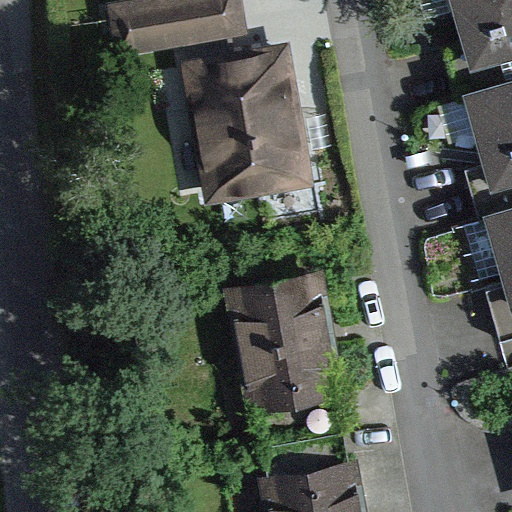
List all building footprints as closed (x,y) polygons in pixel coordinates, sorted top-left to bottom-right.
[(245,0),(165,0),(122,8),(131,55),(252,34),(245,0)] [(511,0),(468,0),(483,59),(511,52),(511,0)] [(298,48),(185,65),(207,206),(319,189),(298,48)] [(511,80),(479,89),(501,180),(511,177),(511,80)] [(511,207),(499,210),(511,264),(511,207)] [(338,267),(240,282),(260,413),(358,399),(338,267)] [(376,511),(367,462),(272,480),(278,511),(376,511)]
